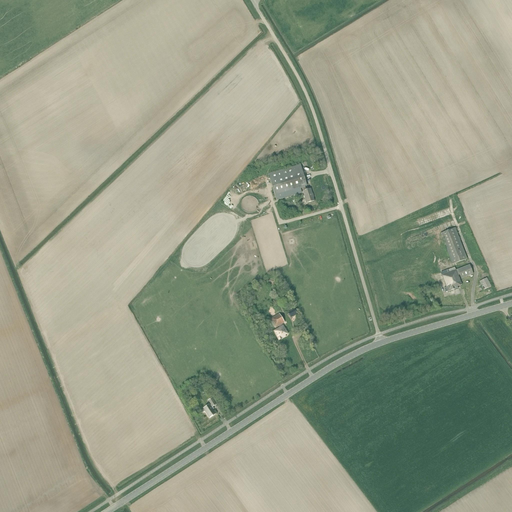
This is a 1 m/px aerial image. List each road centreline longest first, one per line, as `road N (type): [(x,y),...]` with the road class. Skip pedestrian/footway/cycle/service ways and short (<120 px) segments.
road 1 (unclassified): [(382,342),(311,112),(247,0)]
road 2 (tertiary): [(106,511),(297,387),(382,342)]
road 3 (tertiary): [(382,342),(511,304)]
